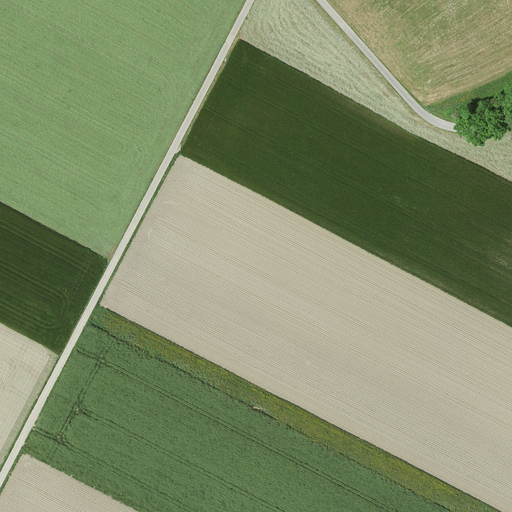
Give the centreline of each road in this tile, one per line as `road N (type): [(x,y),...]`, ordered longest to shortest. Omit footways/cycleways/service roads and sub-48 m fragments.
road 1 (track): [(0,480),(249,0)]
road 2 (track): [(320,0),(429,118),(457,128),(511,122)]
